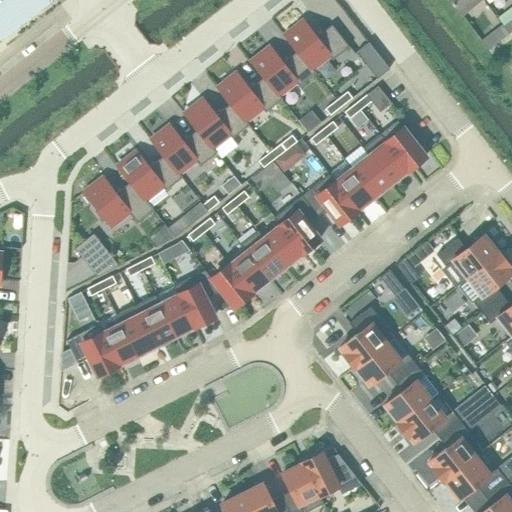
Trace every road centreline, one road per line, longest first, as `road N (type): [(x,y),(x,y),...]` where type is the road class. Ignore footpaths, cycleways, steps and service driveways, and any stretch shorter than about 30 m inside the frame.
road 1 (residential): [(44,163),(51,174),(38,446)]
road 2 (residential): [(481,158),(298,304),(273,342)]
road 3 (residential): [(273,342),(38,446)]
road 4 (residential): [(91,511),(269,424),(308,387)]
road 5 (residential): [(355,0),(481,158)]
road 6 (residential): [(308,387),(336,404),(418,511)]
road 7 (residential): [(44,163),(150,80)]
road 8 (residential): [(150,80),(253,0)]
road 9 (residential): [(0,88),(96,13)]
